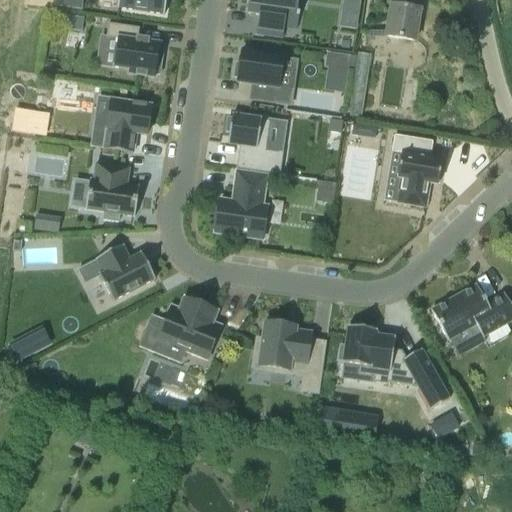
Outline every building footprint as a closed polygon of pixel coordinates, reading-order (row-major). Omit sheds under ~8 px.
[(52,0),(51,9),(65,11),(65,0),(52,0)] [(118,0),(117,10),(164,17),(166,0),(118,0)] [(258,17),(256,37),(282,40),(283,29),(278,28),(280,16),(298,19),(299,11),(297,10),(298,0),(248,0),(247,15),(258,17)] [(347,31),(355,33),(360,0),(342,0),(341,15),(349,17),(347,31)] [(391,0),(391,5),(386,39),(414,43),(419,11),(412,10),(413,0),(391,0)] [(82,35),(84,20),(62,17),(60,31),(82,35)] [(137,41),(139,31),(108,26),(106,40),(117,42),(113,70),(129,72),(128,77),(154,80),(155,77),(159,77),(161,62),(157,61),(159,46),(147,44),(147,43),(137,41)] [(289,107),(292,91),(278,89),(282,58),(241,52),(240,57),(240,63),(239,66),(235,66),(233,79),(237,80),(237,84),(252,86),(250,102),(289,107)] [(347,73),(349,59),(327,55),(324,69),(347,73)] [(150,108),(110,102),(103,151),(132,155),(135,136),(146,138),(150,108)] [(227,120),(225,134),(229,135),(227,146),(239,148),(236,171),(279,177),(282,155),(266,153),(270,122),(231,117),(231,121),(227,120)] [(342,124),(329,122),(327,135),(340,137),(342,124)] [(361,136),(362,128),(353,127),(351,138),(359,139),(361,136)] [(429,158),(432,144),(393,138),(391,155),(401,157),(397,182),(401,182),(397,206),(425,210),(430,183),(438,184),(441,160),(429,158)] [(104,215),(103,222),(118,225),(119,217),(134,219),(138,190),(120,187),(123,171),(95,167),(93,183),(89,183),(85,212),(104,215)] [(219,202),(214,235),(261,242),(266,209),(261,209),(266,179),(236,175),(232,204),(219,202)] [(38,216),(37,232),(62,235),(63,219),(38,216)] [(13,243),(12,253),(20,254),(21,243),(13,243)] [(101,276),(115,300),(156,277),(142,251),(130,257),(123,244),(97,258),(104,271),(100,274),(101,276)] [(475,288),(430,313),(447,343),(475,328),(482,340),(511,323),(511,311),(504,296),(486,306),(475,288)] [(191,300),(189,304),(185,302),(180,315),(170,311),(158,341),(207,361),(219,331),(210,327),(215,314),(203,309),(204,306),(191,300)] [(296,329),(292,329),(282,327),(282,323),(268,321),(267,325),(264,324),(262,342),(256,341),(253,362),(272,365),(271,371),(304,376),(301,393),(316,396),(320,367),(307,365),(311,335),(295,333),(296,329)] [(423,350),(410,358),(406,351),(397,349),(399,338),(380,335),(381,330),(379,330),(379,332),(371,331),(371,329),(352,326),(349,346),(345,345),(343,359),(347,360),(347,363),(363,365),(362,375),(377,377),(376,382),(392,384),(392,382),(412,386),(421,387),(427,398),(444,388),(423,350)] [(18,364),(40,353),(30,335),(8,346),(18,364)] [(178,389),(197,398),(205,380),(186,371),(178,389)] [(207,418),(216,404),(201,395),(193,409),(207,418)] [(377,418),(319,409),(314,437),(373,447),(377,418)] [(451,416),(430,427),(438,442),(459,431),(451,416)] [(97,452),(103,438),(82,429),(76,444),(97,452)] [(480,445),(473,444),(472,457),(479,458),(480,445)] [(436,486),(427,472),(420,477),(429,490),(436,486)]
